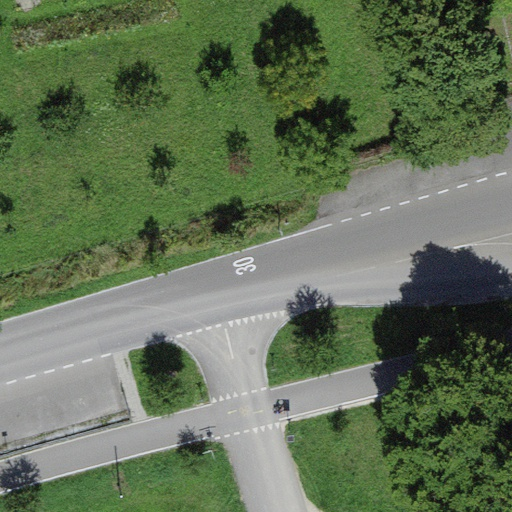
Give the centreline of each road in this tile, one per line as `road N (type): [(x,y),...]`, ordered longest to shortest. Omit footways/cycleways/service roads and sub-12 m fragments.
road 1 (tertiary): [(0,359),(218,297),(511,234)]
road 2 (track): [(218,297),(247,414)]
